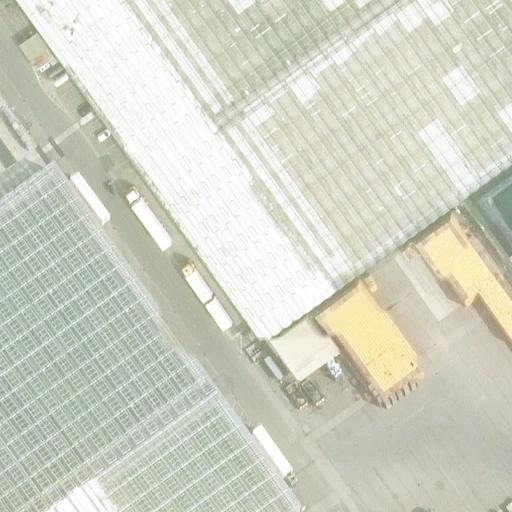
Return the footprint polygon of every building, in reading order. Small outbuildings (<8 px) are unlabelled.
[(511,0),(22,0),(110,121),(94,132),(229,321),(511,117),(511,0)] [(294,511),(53,173),(0,210),(0,511),(294,511)] [(316,309),(378,403),(418,376),(402,352),(399,353),(354,284),(316,309)] [(252,330),(245,335),(251,343),(258,338),(252,330)] [(479,511),(428,435),(383,465),(393,480),(381,488),(380,488),(352,506),(356,511),(479,511)]
